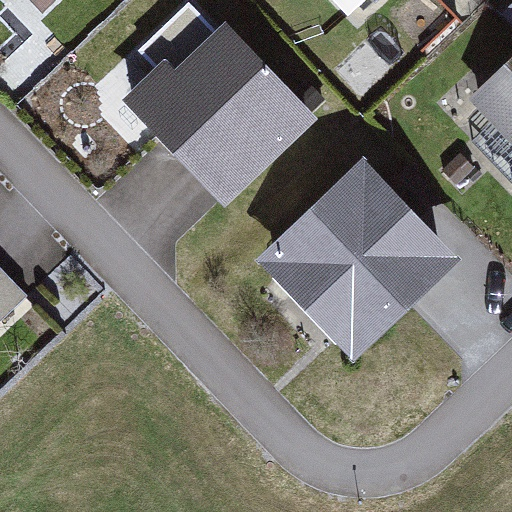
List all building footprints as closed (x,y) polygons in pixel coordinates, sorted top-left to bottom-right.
[(26,0),(49,21),(69,0),(26,0)] [(166,59),(123,100),(225,208),(318,120),(225,22),(176,69),(166,59)] [(511,69),(475,105),(511,142),(511,69)] [(461,259),(362,159),(257,261),(356,361),(461,259)] [(0,235),(0,313),(39,274),(0,235)]
